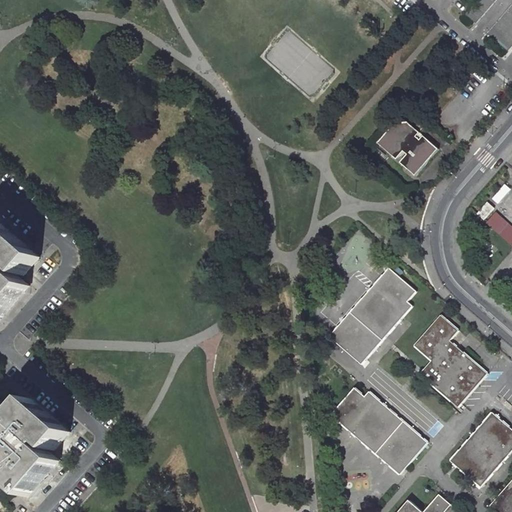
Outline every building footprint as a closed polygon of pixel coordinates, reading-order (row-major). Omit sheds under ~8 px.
[(478,25),(499,0),(482,0),(468,17),(478,25)] [(510,51),(511,48),(511,6),(490,34),(510,51)] [(425,132),(406,116),(382,142),(394,153),(409,150),(412,153),(413,169),(420,175),(442,148),(428,135),(426,138),(422,135),(425,132)] [(394,153),(402,159),(409,150),(394,153)] [(413,169),(412,153),(404,162),(413,169)] [(495,209),(488,203),(478,214),(485,220),(495,209)] [(511,227),(497,213),(488,223),(511,244),(511,227)] [(45,256),(6,223),(0,229),(0,318),(4,321),(35,285),(19,271),(22,269),(29,275),(45,256)] [(397,267),(393,271),(399,276),(403,272),(399,269),(397,267)] [(393,271),(390,268),(330,337),(363,365),(378,347),(374,344),(380,338),(383,341),(404,318),(413,306),(408,302),(417,292),(399,276),(393,271)] [(459,408),(489,374),(451,341),(460,331),(442,315),(415,346),(433,361),(424,371),(421,374),(422,375),(459,408)] [(378,347),(383,341),(380,338),(374,344),(378,347)] [(332,415),(401,475),(429,443),(411,427),(408,431),(402,426),(405,422),(370,392),(366,397),(355,388),(338,408),(334,413),(332,415)] [(74,431),(35,397),(19,417),(26,423),(24,425),(11,414),(0,426),(0,449),(11,459),(23,470),(25,468),(27,470),(16,483),(34,497),(65,461),(49,447),(51,444),(58,450),(74,431)] [(472,437),(451,461),(454,464),(458,467),(479,485),(482,488),(511,452),(511,428),(493,412),(481,426),(478,430),(476,432),(472,437)] [(408,431),(411,427),(405,422),(402,426),(408,431)] [(511,511),(511,482),(491,506),(498,511),(511,511)] [(447,511),(460,511),(440,495),(425,511),(423,511),(411,501),(400,511),(445,511),(446,511),(447,511)]
